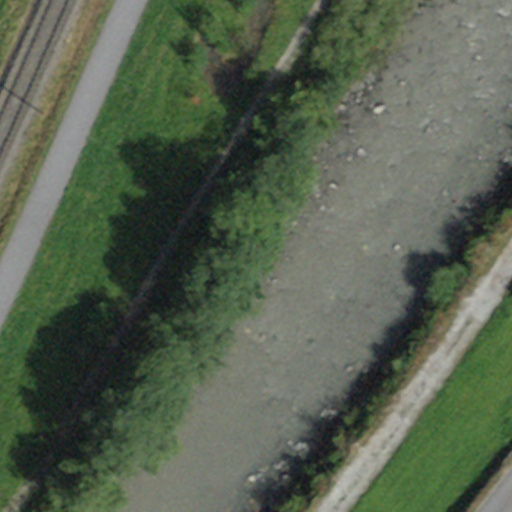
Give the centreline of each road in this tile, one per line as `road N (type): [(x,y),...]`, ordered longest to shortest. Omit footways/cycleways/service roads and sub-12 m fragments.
road 1 (track): [(14,511),(326,0)]
road 2 (track): [(0,295),(129,0)]
road 3 (track): [(511,265),(336,511)]
